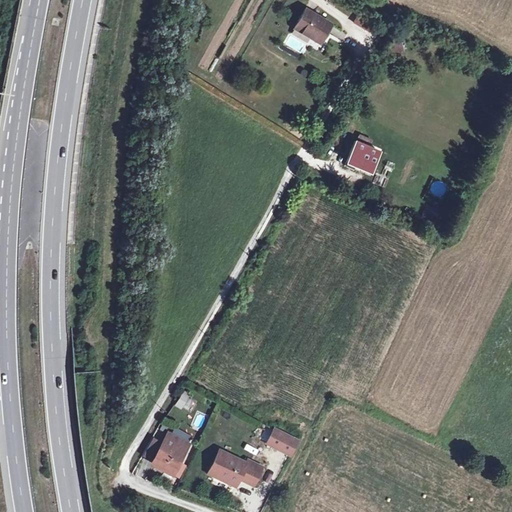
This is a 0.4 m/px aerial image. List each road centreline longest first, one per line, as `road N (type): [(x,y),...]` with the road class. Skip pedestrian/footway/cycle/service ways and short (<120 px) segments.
road 1 (residential): [(361,55),(127,460),(133,483),(205,511)]
road 2 (motorway): [(71,511),(50,284),(58,160),(83,0)]
road 3 (motorway): [(7,252),(9,389),(23,511)]
road 4 (motorway): [(39,0),(7,252)]
